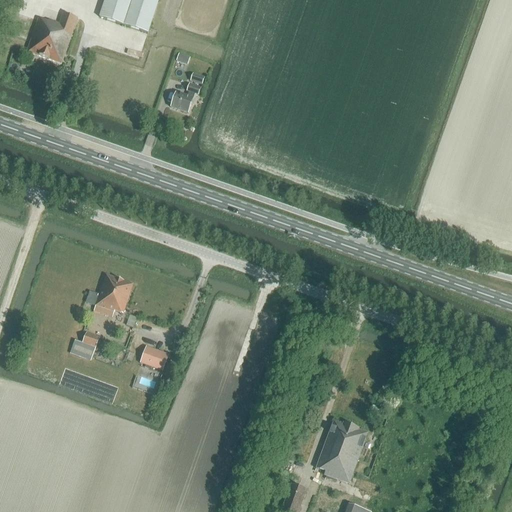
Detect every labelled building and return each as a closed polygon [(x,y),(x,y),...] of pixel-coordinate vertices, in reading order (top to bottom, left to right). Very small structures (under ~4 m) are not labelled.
[(105,0),(100,18),(148,34),(159,0),(105,0)] [(27,53),(61,65),(78,19),(63,14),(59,24),(49,20),(48,23),(39,19),(27,53)] [(190,82),(202,86),(205,79),(193,75),(190,82)] [(171,108),(188,115),(195,95),(199,96),(201,89),(190,85),(187,93),(189,93),(187,98),(176,93),(171,108)] [(94,312),(113,319),(115,313),(122,315),(124,315),(133,285),(106,276),(94,312)] [(75,341),(70,354),(91,362),(100,339),(87,334),(83,344),(75,341)] [(146,348),(140,364),(146,366),(145,368),(148,370),(149,367),(163,372),(169,356),(146,348)] [(319,471),(325,474),(324,477),(349,486),(368,435),(334,422),(316,470),(319,471)] [(423,456),(408,504),(434,511),(435,511),(451,464),(423,456)] [(281,511),(299,511),(307,490),(291,485),(281,511)]
